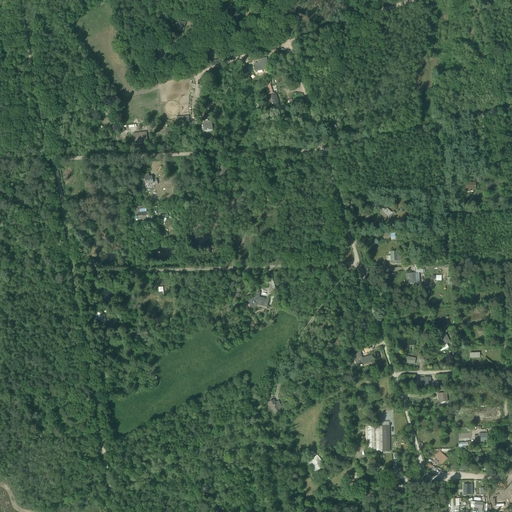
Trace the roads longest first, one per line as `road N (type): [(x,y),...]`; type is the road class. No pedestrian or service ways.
road 1 (track): [(72,274),(359,264)]
road 2 (track): [(72,274),(27,0)]
road 3 (track): [(53,159),(322,149)]
road 4 (track): [(46,121),(288,41)]
road 5 (track): [(112,511),(72,274)]
road 6 (track): [(500,263),(508,478)]
road 7 (track): [(309,511),(449,474),(450,511)]
road 8 (track): [(353,264),(250,401)]
road 9 (track): [(288,41),(413,0)]
road 10 (track): [(359,264),(322,149)]
